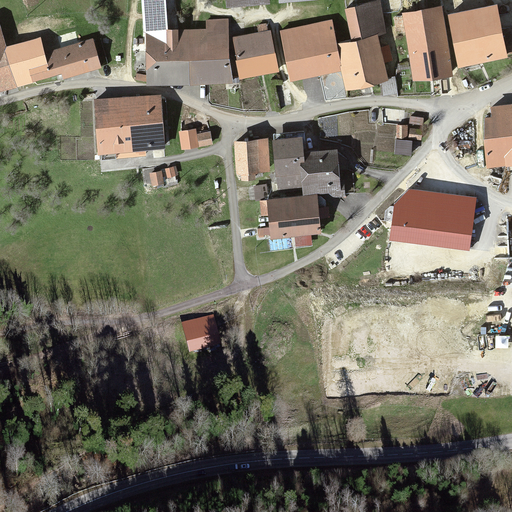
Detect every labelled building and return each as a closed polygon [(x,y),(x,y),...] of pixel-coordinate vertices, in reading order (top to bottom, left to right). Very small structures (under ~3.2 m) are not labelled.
[(142,0),(145,80),(231,77),(229,20),(207,20),(207,27),(165,29),(163,0),(142,0)] [(391,71),(377,0),(360,0),(347,3),(352,31),(338,38),(346,80),(391,71)] [(491,1),(448,9),(457,59),(501,51),(491,1)] [(438,3),(400,9),(412,75),(450,68),(438,3)] [(331,20),(280,28),(288,73),(338,66),(331,20)] [(231,34),(239,74),(276,67),(268,23),(257,25),(258,29),(231,34)] [(0,29),(0,84),(59,66),(61,73),(100,61),(91,35),(41,51),(33,25),(11,32),(13,37),(3,40),(0,29)] [(282,80),(273,81),(275,104),(284,103),(282,80)] [(94,100),(98,154),(166,149),(162,95),(94,100)] [(491,109),(482,110),(488,163),(511,160),(511,99),(490,102),(491,109)] [(196,128),(178,131),(181,150),(213,145),(211,132),(197,134),(196,128)] [(299,128),(272,130),(277,189),(337,185),(334,143),(300,145),(299,128)] [(268,138),(232,140),(234,176),(271,173),(268,138)] [(176,165),(165,169),(167,178),(179,175),(176,165)] [(161,170),(150,173),(153,186),(164,183),(161,170)] [(483,194),(399,186),(397,204),(407,205),(404,235),(446,239),(448,227),(479,230),(483,194)] [(266,194),(269,231),(318,228),(315,190),(266,194)] [(399,259),(399,271),(409,271),(409,259),(399,259)] [(181,324),(187,351),(219,344),(213,317),(181,324)]
